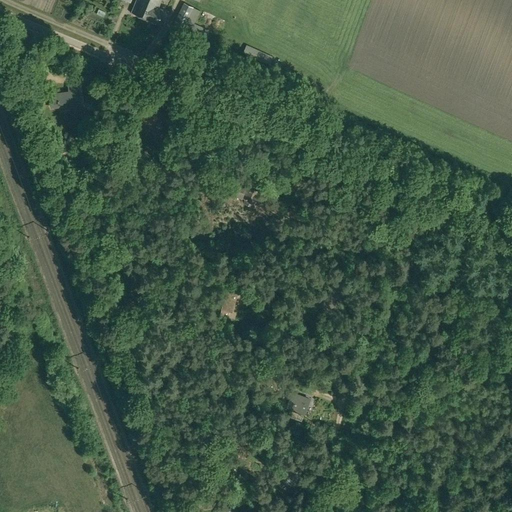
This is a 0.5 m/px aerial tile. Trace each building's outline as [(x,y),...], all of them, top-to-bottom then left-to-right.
[(136,0),(132,12),(163,25),(168,11),(159,8),(161,0),(136,0)] [(187,21),(193,23),(200,11),(184,2),(175,20),(184,25),(187,21)] [(193,23),(187,21),(184,25),(183,28),(207,37),(210,31),(195,25),(196,24),(193,23)] [(270,64),(274,66),(276,60),(272,58),(273,56),(247,45),(243,52),(270,64)] [(75,105),(76,115),(86,113),(85,105),(84,105),(81,85),(72,86),(72,91),(49,94),(51,107),(71,104),(71,106),(75,105)] [(140,121),(151,124),(155,108),(143,105),(140,121)] [(56,155),(60,166),(67,163),(75,160),(70,149),(63,152),(56,155)] [(257,206),(260,196),(256,195),(258,191),(237,183),(233,194),(246,199),(244,202),(257,206)] [(114,276),(121,295),(128,291),(124,283),(133,280),(130,271),(114,276)] [(221,309),(233,312),(239,291),(227,288),(221,309)] [(317,301),(329,310),(338,296),(331,291),(326,297),(322,294),(317,301)] [(287,407),(305,414),(309,404),(305,402),(307,397),(295,393),(293,399),(290,398),(287,407)] [(292,411),(290,417),(301,421),(303,416),(292,411)] [(282,478),(293,485),(298,476),(297,475),(300,470),(288,463),(280,477),(282,478)] [(219,511),(231,511),(227,509),(230,505),(226,502),(219,511)]
